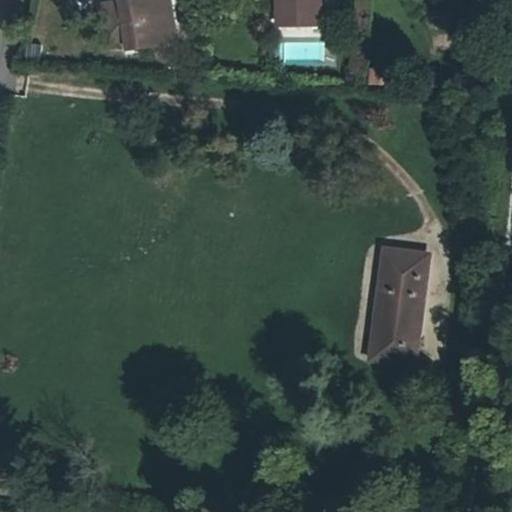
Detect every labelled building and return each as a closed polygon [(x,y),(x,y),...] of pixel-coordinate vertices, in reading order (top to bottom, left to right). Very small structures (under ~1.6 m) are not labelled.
[(133,36),(131,21),(129,0),(112,0),(109,0),(112,37),(133,36)] [(129,0),(131,21),(173,18),(172,0),(129,0)] [(172,0),(173,18),(181,17),(180,0),(172,0)] [(284,0),(284,26),(327,26),(326,0),(284,0)] [(133,36),(133,45),(183,41),(181,17),(173,18),(131,21),(133,36)] [(390,253),(374,362),(417,369),(433,260),(390,253)]
